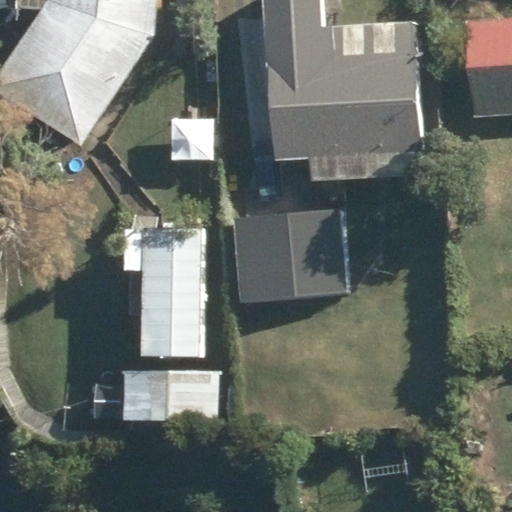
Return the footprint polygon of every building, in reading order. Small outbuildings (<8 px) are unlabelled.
[(0,76),(0,100),(81,154),(154,41),(156,0),(14,0),(14,11),(41,13),(0,76)] [(174,0),(178,40),(207,38),(205,0),(174,0)] [(309,164),(311,187),(422,180),(422,158),(424,158),(419,56),(415,56),(413,23),(323,29),(321,0),(259,0),(269,166),(309,164)] [(511,20),(467,23),(472,121),(511,118),(511,20)] [(511,173),(484,175),(492,295),(511,294),(511,173)] [(232,220),(237,306),(349,298),(343,213),(232,220)] [(141,362),(199,363),(202,231),(124,230),(124,275),(143,275),(141,362)] [(120,422),(220,424),(221,375),(121,372),(120,422)] [(511,379),(489,381),(492,415),(511,413),(511,379)]
